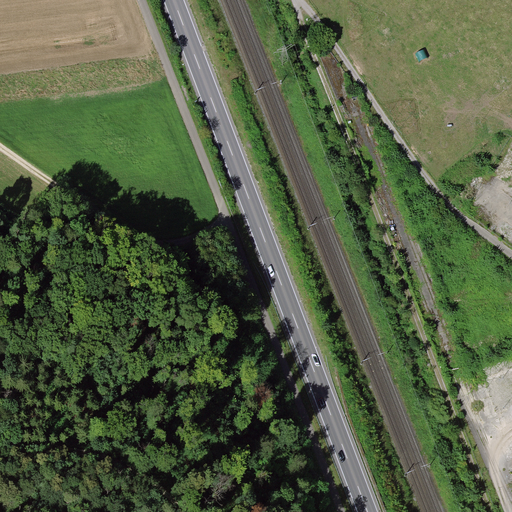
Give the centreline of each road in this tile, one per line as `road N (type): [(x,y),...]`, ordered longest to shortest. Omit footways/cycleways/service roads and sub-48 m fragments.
road 1 (unclassified): [(142,0),(342,511)]
road 2 (track): [(294,0),(489,511)]
road 3 (trunk): [(175,0),(368,511)]
road 4 (track): [(297,0),(441,201),(511,257)]
road 5 (track): [(0,147),(99,224),(139,241),(168,245),(228,220)]
road 6 (track): [(181,511),(114,460),(79,449),(0,446)]
